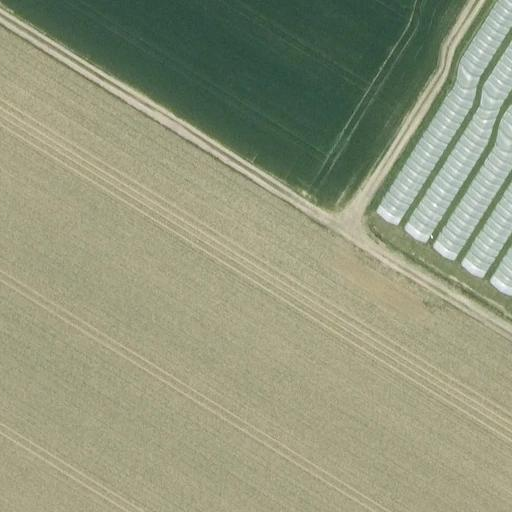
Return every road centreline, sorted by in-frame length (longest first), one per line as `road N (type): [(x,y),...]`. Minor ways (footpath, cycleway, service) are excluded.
road 1 (track): [(0,22),(511,337)]
road 2 (track): [(344,233),(491,0)]
